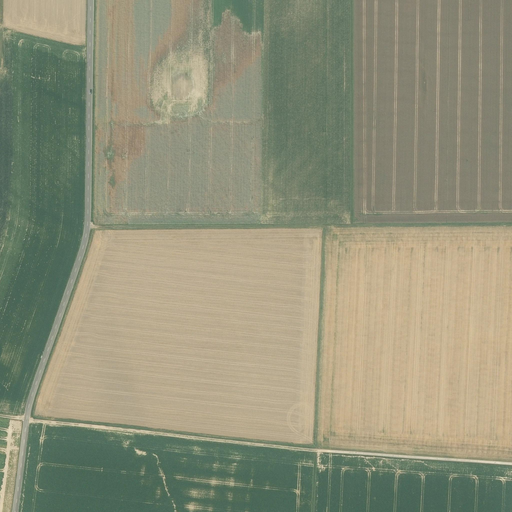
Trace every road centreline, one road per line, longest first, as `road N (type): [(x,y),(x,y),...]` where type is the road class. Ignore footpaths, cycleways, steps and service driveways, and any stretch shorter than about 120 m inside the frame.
road 1 (tertiary): [(14,511),(28,409),(87,227),(90,0)]
road 2 (track): [(511,223),(87,227)]
road 3 (track): [(312,451),(0,415)]
road 4 (track): [(325,225),(312,451)]
road 5 (track): [(352,0),(353,225)]
road 6 (track): [(511,463),(312,451)]
